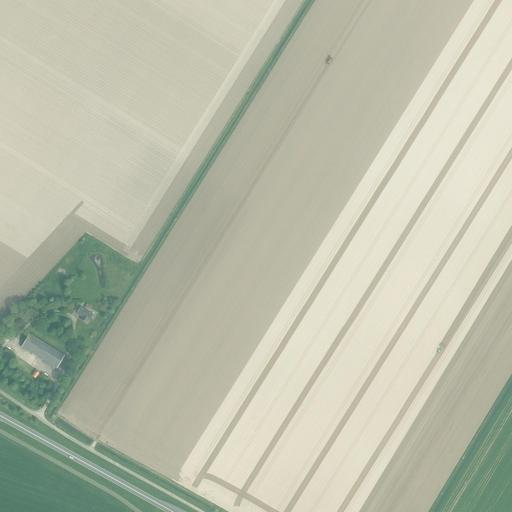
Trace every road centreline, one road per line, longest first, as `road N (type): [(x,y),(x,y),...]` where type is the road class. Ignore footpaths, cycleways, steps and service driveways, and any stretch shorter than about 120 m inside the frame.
road 1 (unclassified): [(203,511),(0,391)]
road 2 (trunk): [(172,511),(0,415)]
